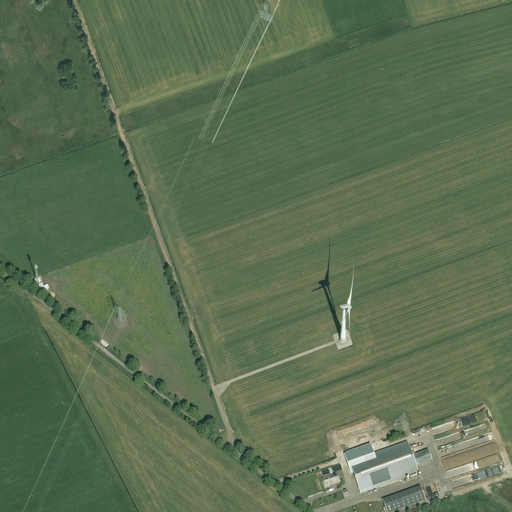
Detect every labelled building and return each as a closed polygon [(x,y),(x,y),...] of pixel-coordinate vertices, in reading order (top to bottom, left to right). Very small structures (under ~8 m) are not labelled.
[(460,431),(461,436),(480,431),(478,426),(460,431)] [(351,474),(353,473),(360,493),(418,473),(416,467),(432,461),(428,451),(412,457),(407,443),(374,455),(370,445),(344,455),(351,474)] [(465,459),(479,456),(477,450),(463,454),(465,459)] [(497,467),(477,472),(478,477),(498,472),(497,467)] [(325,478),(322,479),(325,487),(329,486),(329,485),(333,484),(340,482),(337,473),(329,476),(328,475),(330,474),(328,470),(323,472),(324,476),(325,476),(325,478)] [(467,477),(448,483),(449,488),(469,483),(467,477)] [(383,501),(386,511),(393,511),(425,500),(421,487),(383,501)] [(432,494),(427,495),(429,499),(438,494),(436,490),(431,492),(432,494)]
